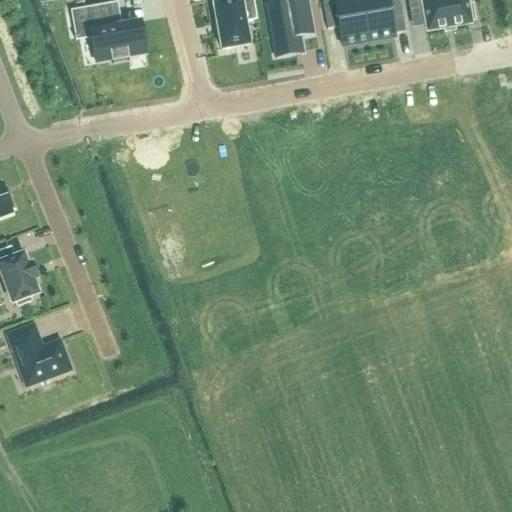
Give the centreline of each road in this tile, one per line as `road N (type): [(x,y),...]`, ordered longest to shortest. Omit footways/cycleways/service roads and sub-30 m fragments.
road 1 (residential): [(203,110),(511,56)]
road 2 (residential): [(22,145),(110,358)]
road 3 (residential): [(22,145),(203,110)]
